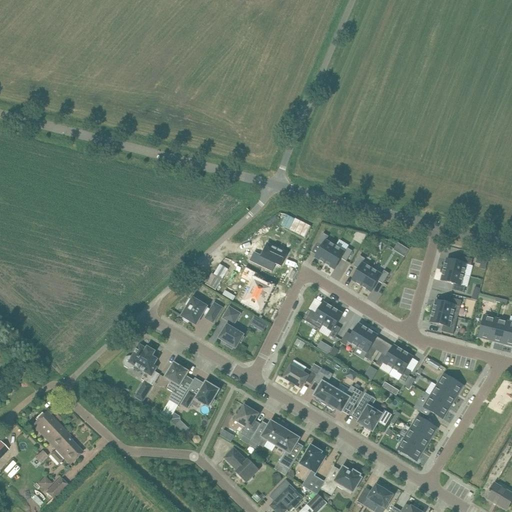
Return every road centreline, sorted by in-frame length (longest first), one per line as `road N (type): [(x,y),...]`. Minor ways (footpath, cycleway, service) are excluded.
road 1 (residential): [(253,511),(198,457),(141,455),(72,402),(70,379),(142,314)]
road 2 (residential): [(276,183),(0,118)]
road 3 (residential): [(251,379),(302,274),(408,334)]
road 4 (residential): [(429,484),(251,379)]
road 5 (residential): [(276,183),(352,0)]
road 6 (residential): [(142,314),(276,183)]
road 7 (residential): [(276,183),(437,224)]
road 8 (residential): [(504,360),(429,484)]
road 9 (residential): [(251,379),(142,314)]
